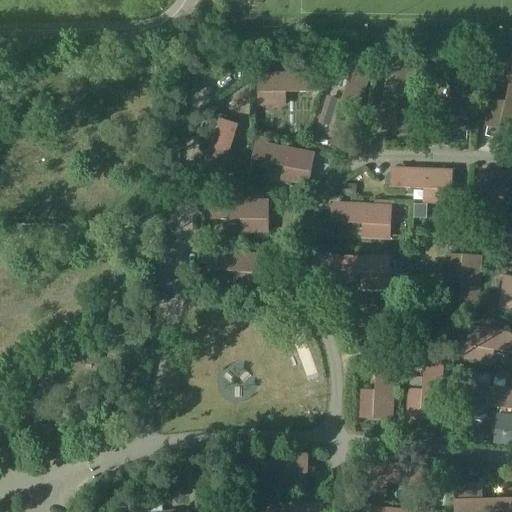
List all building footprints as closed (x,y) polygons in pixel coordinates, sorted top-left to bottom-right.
[(350,68),(354,54),(342,50),(337,64),(350,68)] [(351,72),(333,126),(351,132),(368,78),(351,72)] [(395,72),(396,129),(414,128),(414,72),(395,72)] [(511,72),(499,128),(511,130),(511,72)] [(450,73),(449,129),(467,130),(469,73),(450,73)] [(260,93),(284,93),(316,93),(316,74),(260,75),(260,93)] [(220,181),(228,159),(238,128),(220,122),(203,176),(220,181)] [(254,162),(309,173),(313,154),(257,143),(254,162)] [(393,188),(450,190),(451,172),(394,170),(393,188)] [(479,190),(503,193),(511,194),(511,175),(482,171),(479,190)] [(267,174),(255,172),(252,187),(264,189),(267,174)] [(210,220),(267,220),(267,202),(210,202),(210,220)] [(332,223),(389,226),(390,208),(333,205),(332,223)] [(486,221),(485,231),(493,231),(494,222),(486,221)] [(204,270),(261,275),(262,256),(206,251),(204,270)] [(331,277),(388,277),(388,258),(331,258),(331,277)] [(481,259),(463,258),(459,314),(477,315),(481,259)] [(503,296),(511,297),(511,278),(506,278),(503,296)] [(208,297),(208,288),(200,288),(200,297),(208,297)] [(366,325),(423,329),(424,310),(367,307),(366,325)] [(468,346),(492,350),(511,353),(511,335),(471,328),(468,346)] [(82,349),(80,362),(100,365),(102,346),(100,346),(83,343),(82,349)] [(425,360),(421,417),(440,418),(443,361),(425,360)] [(377,361),(374,417),(392,418),(395,362),(377,361)] [(511,409),(511,391),(465,386),(463,405),(511,409)] [(511,418),(500,417),(497,444),(511,445),(511,436),(511,418)] [(306,474),(306,455),(250,453),(249,472),(306,474)] [(362,481),(385,483),(418,487),(420,468),(364,463),(362,481)] [(256,477),(247,482),(253,493),(261,488),(256,477)] [(456,511),(511,511),(511,498),(457,500),(456,511)] [(151,511),(161,511),(161,502),(151,503),(151,511)]
